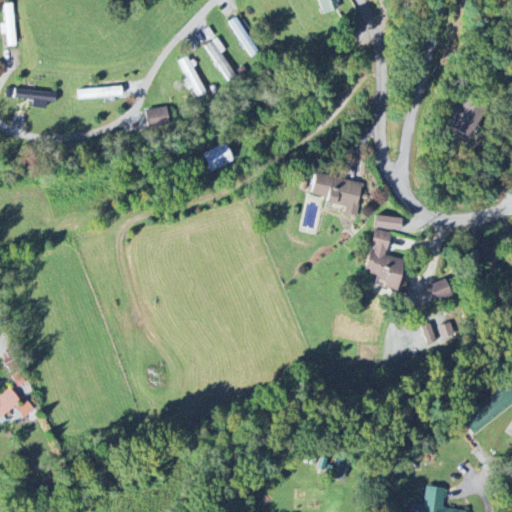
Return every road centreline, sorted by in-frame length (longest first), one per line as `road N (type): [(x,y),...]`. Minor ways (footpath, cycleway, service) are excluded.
road 1 (residential): [(511,208),(456,224),(426,218),(402,199),(381,165),(381,41),(360,0)]
road 2 (residential): [(215,0),(171,44),(141,96),(105,134),(33,138),(0,118)]
road 3 (residential): [(402,199),(415,91),(445,0)]
